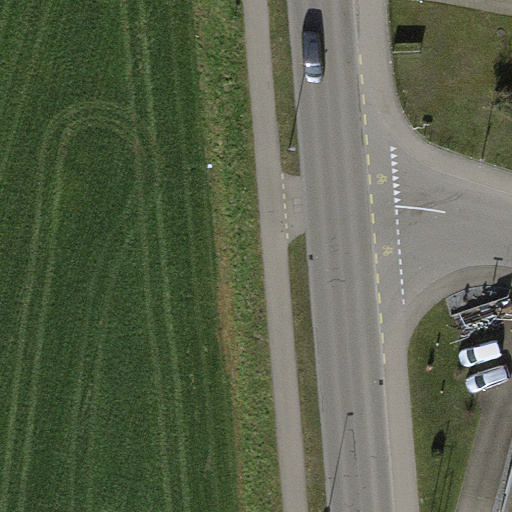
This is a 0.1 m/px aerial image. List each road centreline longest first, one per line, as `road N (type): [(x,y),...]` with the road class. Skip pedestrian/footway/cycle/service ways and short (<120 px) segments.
road 1 (tertiary): [(368,511),(343,213)]
road 2 (tertiary): [(343,213),(322,0)]
road 3 (residential): [(511,234),(406,209),(343,213)]
